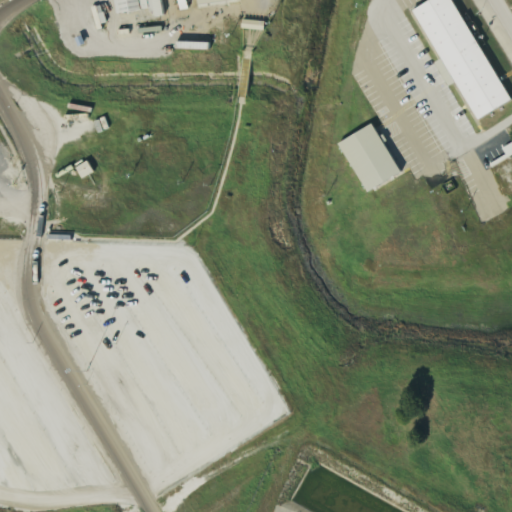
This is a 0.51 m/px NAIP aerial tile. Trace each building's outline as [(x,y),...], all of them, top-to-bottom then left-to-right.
[(168,16),(165,0),(117,0),(120,15),(156,9),(157,18),(168,16)] [(179,0),(179,11),(230,16),(230,0),(179,0)] [(410,10),(425,0),(451,0),(509,99),(474,121),(410,10)] [(344,143),(369,193),(404,176),(379,125),(344,143)] [(505,196),(511,191),(511,169),(507,160),(489,169),(505,196)] [(422,241),(432,259),(462,244),(452,224),(422,241)]
